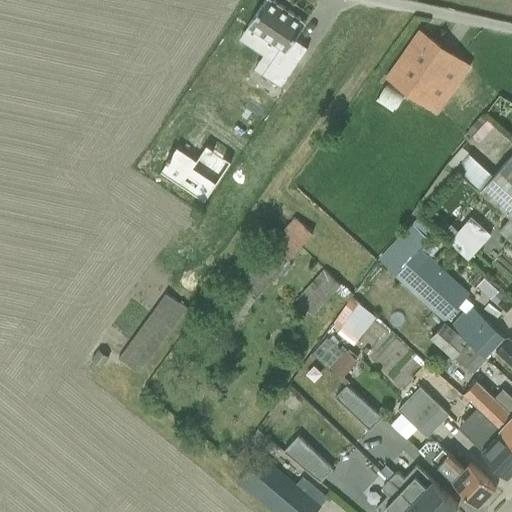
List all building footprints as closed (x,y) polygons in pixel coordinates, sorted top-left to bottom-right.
[(307,47),(294,38),(305,22),(273,0),(264,0),(247,26),(279,47),(262,74),(281,87),(307,47)] [(415,33),(386,75),(439,112),(468,69),(415,33)] [(393,90),(383,106),(416,128),(426,113),(393,90)] [(502,133),(487,119),(470,136),(485,150),(502,133)] [(508,218),(511,221),(511,153),(493,175),(468,153),(454,169),(508,218)] [(450,224),(441,235),(467,259),(490,234),(470,216),(457,230),(450,224)] [(311,233),(293,218),(239,280),(217,312),(235,325),(257,295),(311,233)] [(511,221),(508,218),(497,230),(511,243),(511,221)] [(376,259),(444,321),(468,294),(418,248),(427,238),(411,223),(376,259)] [(101,324),(136,276),(158,293),(163,285),(141,269),(136,275),(129,271),(94,318),(101,324)] [(339,285),(322,269),(295,299),(312,315),(339,285)] [(471,273),(463,282),(482,299),(490,291),(471,273)] [(187,308),(166,292),(118,358),(138,374),(187,308)] [(336,330),(358,348),(379,321),(352,297),(330,323),(336,330)] [(450,327),(484,357),(503,337),(471,306),(450,327)] [(486,359),(484,357),(450,327),(444,321),(430,338),(465,368),(467,366),(473,372),(486,359)] [(323,349),(336,330),(330,323),(316,345),(323,349)] [(511,368),(511,339),(507,336),(493,351),(511,368)] [(356,354),(337,339),(321,357),(339,374),(356,354)] [(101,367),(109,357),(98,349),(91,359),(101,367)] [(433,373),(423,382),(436,394),(445,384),(433,373)] [(483,416),(511,442),(511,399),(501,389),(494,397),(476,380),(463,393),(483,416)] [(334,396),(370,428),(381,416),(345,384),(334,396)] [(415,427),(426,437),(448,414),(419,386),(397,410),(400,412),(415,427)] [(415,427),(400,412),(389,423),(405,437),(415,427)] [(507,475),(511,469),(511,442),(483,416),(475,424),(490,441),(481,450),(507,475)] [(297,435),(283,450),(319,480),(331,468),(297,435)] [(431,459),(442,448),(436,442),(425,443),(418,450),(430,461),(431,459)] [(431,459),(478,504),(495,487),(469,462),(463,468),(442,448),(431,459)] [(236,482),(271,511),(315,511),(320,507),(269,465),(258,456),(236,482)] [(388,479),(422,511),(450,511),(457,505),(415,464),(403,477),(398,472),(394,472),(388,479)] [(375,507),(380,511),(422,511),(388,479),(381,486),(382,490),(387,494),(375,507)]
